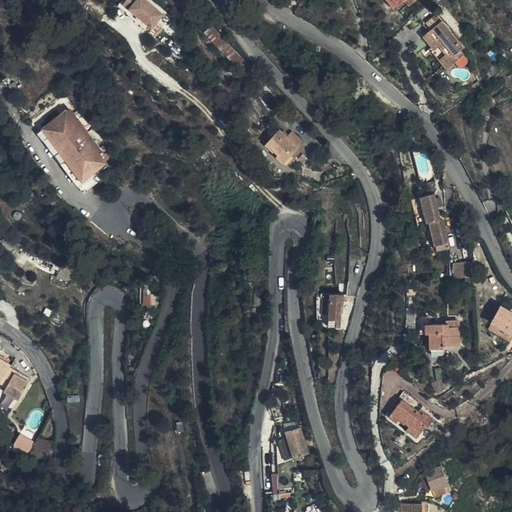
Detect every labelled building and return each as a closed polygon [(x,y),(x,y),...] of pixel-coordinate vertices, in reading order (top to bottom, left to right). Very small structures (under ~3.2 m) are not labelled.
[(151,26),(126,0),(123,0),(122,2),(148,29),(151,26)] [(164,13),(151,0),(126,0),(151,26),(161,17),(164,13)] [(397,5),(393,0),(387,0),(396,10),(399,8),(397,5)] [(464,48),(436,14),(427,22),(431,29),(423,35),(434,49),(432,51),(446,69),(464,55),(460,51),(464,48)] [(166,22),(161,17),(151,26),(148,29),(153,34),(166,22)] [(87,85),(76,75),(71,81),(83,91),(87,85)] [(18,89),(14,82),(8,86),(13,92),(18,89)] [(501,105),(511,96),(511,91),(509,87),(496,98),(501,105)] [(250,100),(244,90),(240,93),(246,102),(250,100)] [(69,109),(67,111),(100,154),(103,152),(69,109)] [(100,154),(67,111),(38,133),(83,192),(112,170),(100,154)] [(298,148),(286,137),(279,130),(269,140),(265,145),(283,163),(291,155),(298,148)] [(269,140),(279,130),(272,132),(271,130),(266,136),(269,140)] [(292,131),(286,137),(298,148),(303,142),(292,131)] [(308,159),(303,154),(299,158),(304,163),(308,159)] [(294,158),(291,155),(283,163),(286,166),(294,158)] [(435,197),(435,194),(421,197),(427,223),(427,224),(430,223),(437,251),(450,248),(443,219),(441,219),(438,207),(435,197)] [(502,229),(509,224),(506,220),(500,225),(502,229)] [(454,263),(455,278),(466,278),(471,277),(470,261),(454,263)] [(72,273),(63,268),(59,276),(67,281),(72,273)] [(343,313),(344,294),(330,294),(328,327),(340,327),(341,314),(343,313)] [(511,312),(501,306),(492,322),(511,334),(511,312)] [(459,346),(459,327),(449,326),(449,324),(446,324),(426,324),(426,334),(430,334),(431,355),(444,355),(443,347),(459,346)] [(14,373),(15,371),(9,367),(9,366),(4,362),(0,359),(0,384),(5,387),(3,392),(17,400),(28,382),(14,373)] [(30,380),(15,371),(14,373),(28,382),(30,380)] [(402,399),(415,409),(420,403),(407,393),(402,399)] [(430,417),(423,411),(421,414),(418,412),(415,409),(402,399),(392,413),(399,418),(410,426),(419,433),(426,425),(425,425),(430,417)] [(399,418),(392,413),(390,416),(397,422),(399,418)] [(433,419),(430,417),(425,425),(426,425),(427,427),(433,419)] [(303,443),(291,418),(278,424),(290,449),(303,443)] [(417,437),(419,433),(410,426),(407,430),(417,437)] [(28,451),(32,442),(19,435),(14,444),(28,451)] [(48,466),(54,442),(36,437),(26,459),(48,466)] [(425,460),(434,474),(450,463),(441,449),(425,460)] [(450,463),(434,474),(438,481),(455,470),(450,463)] [(412,511),(431,506),(425,486),(405,492),(410,511),(412,511)]
